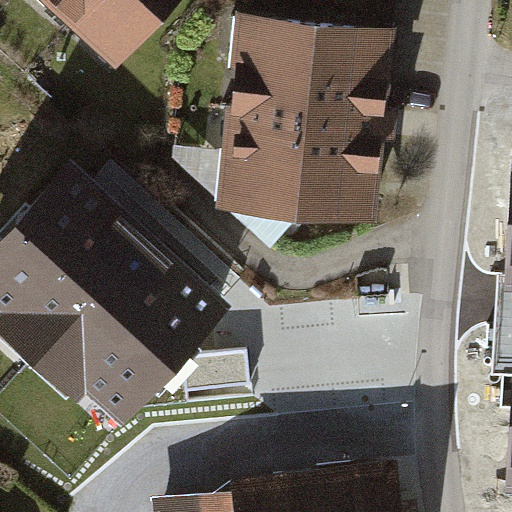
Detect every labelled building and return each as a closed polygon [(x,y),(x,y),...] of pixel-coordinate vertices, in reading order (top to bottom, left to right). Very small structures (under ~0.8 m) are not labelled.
[(107,0),(51,0),(82,28),(107,0)] [(191,0),(107,0),(82,28),(127,69),(191,0)] [(391,24),(247,7),(225,202),(381,219),(403,25),(391,24)] [(220,310),(72,178),(0,258),(0,301),(14,314),(0,329),(0,340),(68,400),(87,379),(127,414),(220,310)] [(411,511),(406,462),(150,494),(152,511),(411,511)]
